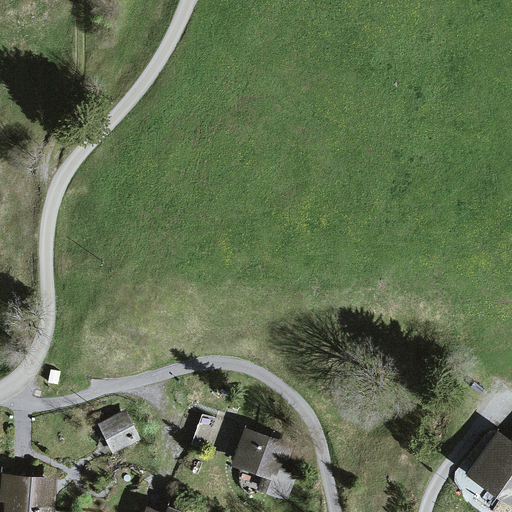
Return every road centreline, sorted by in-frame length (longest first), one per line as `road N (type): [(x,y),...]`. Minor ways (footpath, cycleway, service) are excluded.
road 1 (tertiary): [(0,392),(36,359),(47,236),(68,165),(137,94),(190,0)]
road 2 (residential): [(335,511),(308,415),(273,379),(242,366),(210,361),(48,403),(0,400)]
